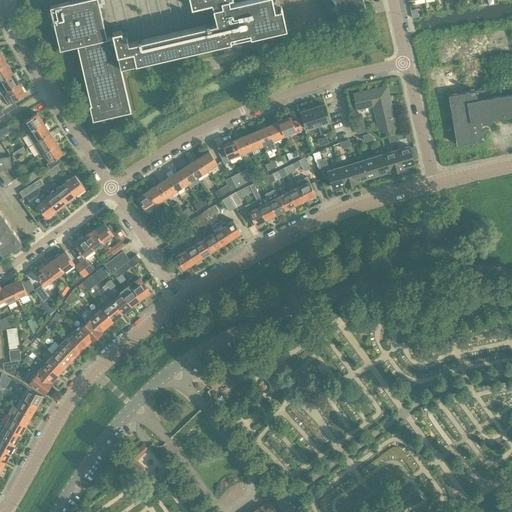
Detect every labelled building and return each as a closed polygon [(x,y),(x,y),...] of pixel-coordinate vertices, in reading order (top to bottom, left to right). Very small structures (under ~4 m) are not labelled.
[(123,33),(122,29),(111,31),(112,35),(106,37),(98,0),(76,0),(65,3),(50,6),(60,49),(77,45),(91,104),(89,105),(93,119),(131,110),(120,66),(135,62),(136,63),(231,41),(286,28),(281,5),(280,5),(281,8),(275,10),(272,0),(244,0),(230,3),(229,0),(190,0),(192,7),(191,7),(192,8),(212,3),(213,8),(214,13),(215,13),(217,23),(132,42),(132,41),(129,42),(126,32),(123,33)] [(334,0),(335,4),(338,16),(366,10),(363,0),(334,0)] [(6,63),(0,66),(0,80),(13,73),(6,63)] [(0,92),(1,94),(2,94),(5,91),(19,83),(13,73),(0,80),(0,92)] [(5,91),(2,94),(8,104),(7,105),(8,105),(12,102),(25,94),(19,83),(5,91)] [(358,107),(375,104),(380,127),(394,124),(385,88),(355,95),(358,107)] [(465,93),(448,96),(457,145),(483,140),(481,126),(492,125),(491,119),(511,115),(511,93),(488,98),(487,89),(465,93)] [(312,108),(318,125),(330,121),(324,104),(312,108)] [(301,111),(306,129),(318,125),(312,108),(301,111)] [(37,112),(24,121),(30,131),(43,122),(37,112)] [(290,116),(278,121),(284,135),(301,128),(297,119),(292,121),(290,116)] [(278,121),(267,126),(273,140),(274,142),(281,139),(280,137),(284,135),(278,121)] [(30,131),(26,134),(32,144),(50,133),(43,122),(30,131)] [(0,129),(0,136),(10,130),(6,125),(0,129)] [(357,127),(356,127),(358,133),(366,131),(364,125),(357,127)] [(267,126),(256,130),(262,144),(263,144),(266,151),(276,147),(274,142),(273,140),(267,126)] [(256,130),(245,135),(251,149),(253,155),(259,152),(257,146),(262,144),(256,130)] [(50,133),(32,144),(38,154),(40,153),(43,151),(56,143),(50,133)] [(245,135),(234,140),(240,154),(251,149),(245,135)] [(2,142),(5,147),(10,144),(7,139),(2,142)] [(234,140),(223,144),(229,158),(240,154),(234,140)] [(56,143),(43,151),(50,161),(46,164),(50,169),(53,167),(59,163),(61,161),(58,157),(63,153),(56,143)] [(23,146),(18,150),(21,155),(27,152),(23,146)] [(397,149),(402,168),(403,168),(402,167),(414,163),(413,159),(416,158),(414,147),(409,148),(409,146),(397,149)] [(385,153),(391,171),(402,168),(397,149),(385,153)] [(18,150),(13,153),(16,158),(21,155),(18,150)] [(209,151),(198,158),(206,170),(217,163),(209,151)] [(374,156),(379,175),(387,173),(386,172),(390,170),(391,172),(391,171),(385,153),(374,156)] [(10,156),(3,157),(5,168),(10,167),(11,167),(10,156)] [(366,178),(368,177),(361,156),(350,160),(357,182),(356,181),(361,179),(361,181),(367,179),(366,178)] [(361,156),(368,177),(372,176),(372,177),(379,175),(374,156),(363,160),(362,156),(361,156)] [(298,160),(304,171),(311,168),(305,157),(298,160)] [(198,158),(188,164),(196,177),(206,170),(198,158)] [(345,185),(338,163),(339,167),(328,170),(325,159),(319,161),(324,177),(329,175),(333,188),(344,184),(345,185)] [(345,185),(357,182),(350,160),(338,163),(345,185)] [(59,163),(53,167),(57,172),(62,168),(59,163)] [(188,164),(178,171),(186,183),(196,177),(188,164)] [(5,168),(3,168),(12,181),(16,177),(10,167),(5,168)] [(50,169),(48,170),(52,175),(57,172),(53,167),(50,169)] [(0,168),(0,175),(6,184),(12,181),(3,168),(0,168)] [(246,169),(231,176),(236,187),(250,179),(248,173),(246,169)] [(23,179),(26,184),(40,175),(37,170),(23,179)] [(256,170),(248,173),(250,179),(258,175),(256,170)] [(178,171),(168,177),(176,190),(186,183),(178,171)] [(75,175),(65,182),(75,195),(84,187),(75,175)] [(236,187),(231,176),(225,179),(230,190),(236,187)] [(306,176),(296,181),(298,186),(305,199),(316,194),(309,181),(306,176)] [(168,177),(158,184),(166,196),(176,190),(168,177)] [(40,178),(35,182),(38,187),(43,184),(40,178)] [(38,187),(35,182),(19,192),(23,197),(38,187)] [(65,182),(56,190),(65,202),(75,195),(65,182)] [(253,183),(248,186),(251,192),(255,201),(258,206),(265,220),(275,215),(268,201),(266,197),(261,199),(253,183)] [(158,184),(148,191),(156,203),(166,196),(158,184)] [(298,186),(288,191),(295,204),(305,199),(298,186)] [(244,188),(235,192),(239,199),(247,194),(244,188)] [(275,189),(265,194),(266,197),(268,201),(275,215),(285,209),(278,196),(275,189)] [(56,190),(46,197),(56,210),(65,202),(56,190)] [(222,195),(219,190),(214,193),(218,198),(222,195)] [(156,203),(148,191),(138,197),(146,209),(156,203)] [(288,191),(278,196),(285,209),(295,204),(288,191)] [(235,192),(229,196),(235,206),(241,203),(239,199),(235,192)] [(56,210),(46,197),(44,194),(40,197),(42,201),(37,205),(46,217),(56,210)] [(253,205),(247,208),(249,214),(252,218),(249,220),(252,225),(255,224),(255,225),(265,220),(258,206),(255,201),(252,202),(253,205)] [(201,213),(204,218),(210,214),(207,209),(201,213)] [(0,248),(3,253),(21,240),(0,210),(0,248)] [(225,222),(222,224),(223,226),(231,239),(241,233),(233,220),(226,224),(225,222)] [(168,221),(163,224),(167,230),(171,226),(168,221)] [(216,226),(211,229),(214,232),(222,245),(231,239),(223,226),(222,224),(220,221),(215,224),(216,226)] [(104,222),(94,229),(104,243),(110,238),(109,237),(113,234),(104,222)] [(419,222),(399,227),(403,242),(405,241),(407,246),(424,241),(419,222)] [(167,230),(163,224),(158,228),(161,233),(167,230)] [(94,229),(84,236),(93,249),(102,242),(104,243),(94,229)] [(172,238),(168,232),(162,236),(166,242),(172,238)] [(214,232),(204,238),(212,251),(222,245),(214,232)] [(93,249),(84,236),(83,237),(82,236),(78,239),(79,240),(74,244),(76,247),(71,250),(80,262),(85,258),(83,256),(93,249)] [(204,238),(195,244),(203,257),(212,251),(204,238)] [(121,241),(109,250),(113,255),(124,246),(121,241)] [(195,244),(185,250),(193,263),(203,257),(195,244)] [(185,250),(176,257),(184,269),(193,263),(185,250)] [(55,258),(54,258),(63,270),(73,263),(64,251),(59,255),(59,254),(55,257),(55,258)] [(113,272),(117,269),(129,260),(122,251),(104,265),(111,273),(113,272)] [(136,254),(129,260),(117,269),(121,274),(131,266),(131,267),(140,260),(136,254)] [(54,258),(45,265),(54,277),(63,270),(54,258)] [(85,258),(80,262),(88,273),(93,269),(85,258)] [(88,273),(80,262),(74,265),(83,277),(88,273)] [(54,277),(45,265),(44,266),(43,265),(39,268),(39,269),(35,273),(43,285),(54,277)] [(91,275),(98,283),(107,276),(100,268),(91,275)] [(117,269),(113,272),(116,277),(121,274),(117,269)] [(91,275),(82,282),(89,290),(98,283),(91,275)] [(20,278),(10,283),(18,299),(35,291),(34,290),(29,279),(22,282),(20,278)] [(135,281),(129,285),(140,299),(150,292),(139,278),(135,281)] [(0,287),(7,304),(18,299),(10,283),(0,288),(0,287)] [(41,285),(34,290),(35,291),(42,301),(49,296),(41,285)] [(129,285),(120,292),(130,306),(140,299),(129,285)] [(120,292),(110,299),(121,313),(130,306),(120,292)] [(110,299),(102,306),(113,320),(121,313),(110,299)] [(102,306),(93,313),(104,327),(108,324),(109,325),(113,322),(112,321),(113,320),(102,306)] [(93,313),(84,321),(97,336),(102,331),(101,330),(104,327),(93,313)] [(5,317),(0,319),(0,320),(1,330),(9,327),(5,317)] [(84,321),(76,329),(88,342),(91,339),(92,340),(97,336),(84,321)] [(76,329),(67,337),(80,350),(81,349),(82,350),(85,347),(84,345),(88,342),(76,329)] [(38,336),(42,339),(47,333),(43,330),(38,336)] [(67,337),(59,345),(72,357),(80,350),(67,337)] [(59,345),(51,353),(65,366),(72,357),(59,345)] [(51,353),(44,362),(57,374),(65,366),(51,353)] [(23,360),(30,366),(34,361),(27,355),(23,360)] [(231,360),(230,361),(225,366),(242,384),(243,382),(249,377),(248,377),(232,359),(231,360)] [(4,371),(13,375),(20,363),(19,360),(3,363),(4,371)] [(44,362),(36,371),(51,383),(55,378),(54,377),(57,374),(44,362)] [(217,372),(217,373),(208,382),(212,387),(222,378),(229,385),(236,379),(223,366),(217,372)] [(51,383),(36,371),(29,380),(44,392),(51,383)] [(1,379),(0,382),(0,384),(6,388),(9,383),(1,379)] [(27,387),(21,397),(27,400),(37,406),(39,400),(42,395),(27,387)] [(19,400),(16,406),(31,415),(37,406),(27,400),(21,397),(19,400)] [(16,406),(11,416),(26,425),(31,415),(16,406)] [(11,416),(5,426),(21,434),(26,425),(11,416)] [(5,426),(0,435),(15,444),(21,434),(5,426)] [(0,435),(0,447),(10,453),(15,444),(0,435)] [(124,460),(136,473),(143,467),(136,460),(147,450),(142,444),(131,455),(130,454),(124,460)] [(0,447),(0,460),(4,463),(10,453),(0,447)] [(275,511),(268,502),(253,511),(275,511)]
